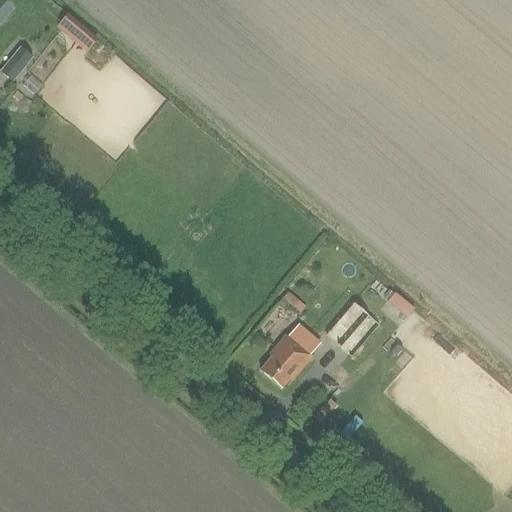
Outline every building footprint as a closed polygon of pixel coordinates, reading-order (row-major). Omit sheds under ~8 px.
[(0,0),(0,27),(22,0),(0,0)] [(83,49),(92,38),(82,30),(73,41),(83,49)] [(22,50),(2,75),(15,86),(35,61),(22,50)] [(388,303),(407,319),(414,311),(395,294),(388,303)] [(353,306),(325,337),(352,360),(379,329),(353,306)] [(272,341),(290,322),(277,310),(259,328),(272,341)] [(294,383),(313,361),(286,337),(275,350),(278,352),(260,372),(282,391),(291,381),(294,383)]
